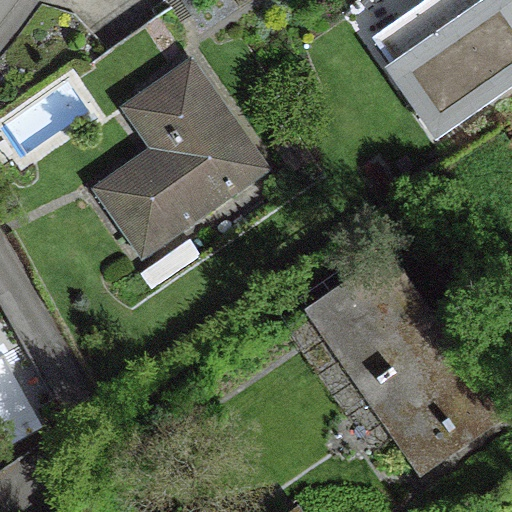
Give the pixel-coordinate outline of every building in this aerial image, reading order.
[(509,22),(493,0),(368,0),(354,10),(390,61),(422,38),(444,68),(509,22)] [(159,134),(165,143),(94,192),(137,255),(257,171),(185,67),(142,97),(165,130),(159,134)] [(376,305),(321,344),(404,465),(488,406),(384,255),(355,275),(376,305)] [(132,459),(88,490),(100,511),(160,511),(166,508),(132,459)] [(100,511),(88,490),(56,511),(100,511)]
